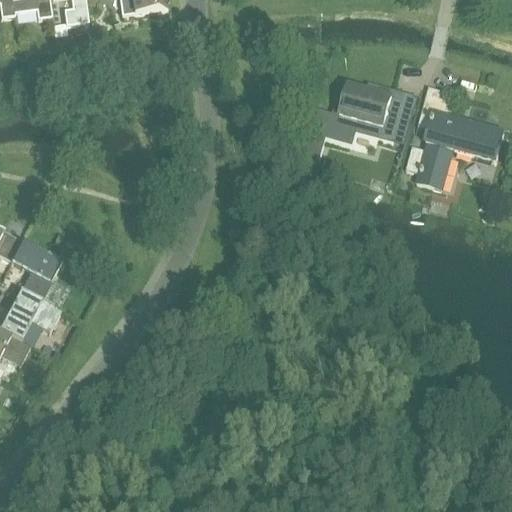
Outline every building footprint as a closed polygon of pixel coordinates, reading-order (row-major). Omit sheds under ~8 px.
[(0,0),(0,11),(2,23),(16,21),(15,18),(12,0),(0,0)] [(12,0),(15,18),(37,15),(38,24),(52,22),(49,0),(12,0)] [(70,0),(73,14),(64,15),(66,31),(89,28),(85,0),(70,0)] [(119,0),(122,20),(168,13),(167,10),(169,8),(168,2),(166,1),(165,0),(119,0)] [(392,103),(378,99),(379,94),(367,91),(365,90),(364,95),(348,91),(339,123),(329,121),(322,147),(348,154),(354,133),(383,141),(383,139),(387,140),(386,140),(403,145),(403,143),(396,141),(404,110),(412,112),(413,110),(404,108),(391,104),(392,103)] [(406,174),(419,178),(417,188),(441,195),(452,155),(496,167),(504,138),(449,123),(455,99),(429,92),(406,174)] [(0,261),(11,267),(23,245),(0,233),(0,261)] [(41,306),(62,266),(23,245),(11,267),(30,277),(20,295),(41,306)] [(61,316),(41,306),(20,295),(0,333),(0,334),(21,345),(31,326),(50,336),(61,316)] [(0,334),(0,360),(20,370),(31,350),(21,345),(0,334)]
